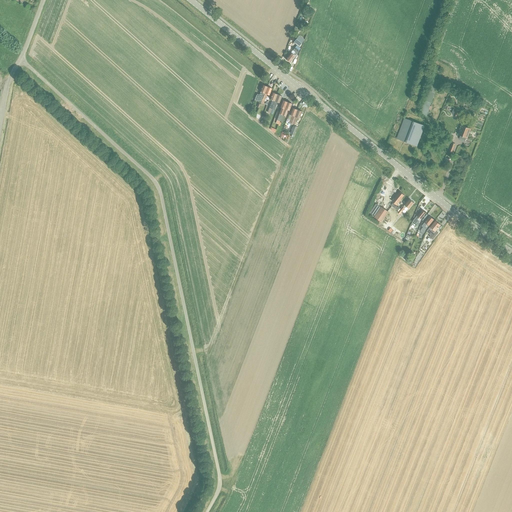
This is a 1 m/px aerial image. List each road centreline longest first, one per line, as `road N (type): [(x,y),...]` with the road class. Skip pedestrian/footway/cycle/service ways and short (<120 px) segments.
road 1 (unclassified): [(208,511),(221,484),(219,461),(155,180),(20,58)]
road 2 (secondary): [(511,255),(190,0)]
